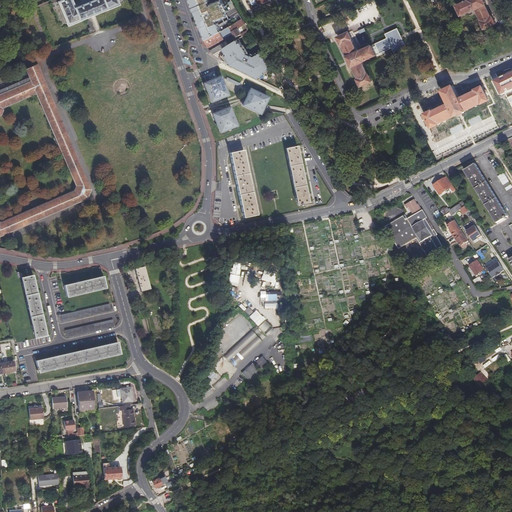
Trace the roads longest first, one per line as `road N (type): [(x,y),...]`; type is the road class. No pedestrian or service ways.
road 1 (residential): [(303,0),(357,120),(374,122),(444,80),(511,61)]
road 2 (residential): [(407,183),(473,291),(511,287)]
road 3 (residential): [(0,394),(146,368)]
road 4 (residential): [(146,368),(171,382),(184,409),(144,457),(143,484)]
road 5 (residential): [(200,216),(208,156),(185,80)]
road 6 (residential): [(210,232),(343,208)]
